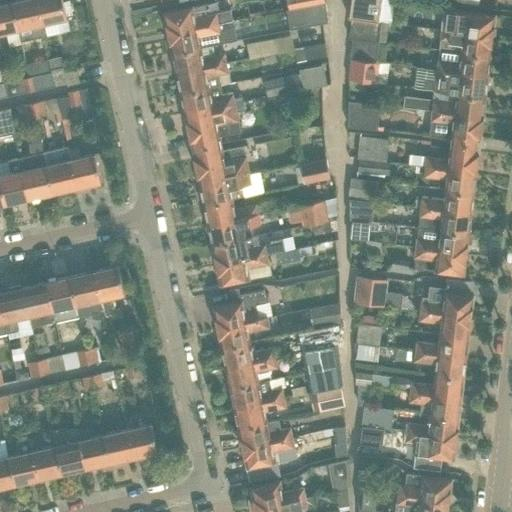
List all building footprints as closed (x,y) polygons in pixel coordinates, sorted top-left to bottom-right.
[(12,0),(0,3),(0,47),(10,45),(7,31),(19,29),(12,0)] [(43,23),(37,0),(14,0),(12,0),(19,29),(43,23)] [(69,27),(67,18),(62,0),(37,0),(43,23),(45,33),(69,27)] [(302,5),(306,25),(328,20),(325,0),(324,0),(308,3),(302,5)] [(349,0),(347,16),(350,16),(352,17),(379,20),(380,0),(349,0)] [(205,3),(163,11),(168,32),(218,22),(225,20),(231,19),(229,9),(207,13),(205,3)] [(444,8),(441,29),(492,35),(495,14),(444,8)] [(379,20),(352,17),(350,36),(353,36),(388,41),(390,21),(382,20),(379,20)] [(218,22),(168,32),(172,52),(201,46),(198,36),(220,31),(227,30),(225,20),(218,22)] [(490,55),(492,35),(441,29),(440,39),(443,39),(442,50),(490,55)] [(388,41),(353,36),(350,57),(385,61),(388,41)] [(276,37),(248,43),(248,47),(250,57),(279,51),(276,37)] [(323,41),(306,45),(307,48),(293,51),(295,62),(309,59),(309,58),(326,54),(323,41)] [(224,52),(203,56),(201,46),(172,52),(176,72),(226,62),(224,52)] [(439,49),(437,69),(487,76),(490,55),(442,50),(439,49)] [(76,68),(64,71),(61,56),(48,59),(51,71),(54,85),(67,82),(67,85),(79,82),(76,68)] [(351,58),(348,78),(378,82),(381,62),(351,58)] [(326,60),(302,65),(305,85),(330,81),(326,60)] [(226,62),(176,72),(180,92),(209,86),(207,76),(228,71),(226,63),(226,62)] [(485,96),(487,76),(437,69),(417,67),(414,87),(422,89),(434,90),(456,93),(485,96)] [(51,71),(37,74),(36,74),(40,88),(54,85),(51,71)] [(297,73),(263,80),(266,96),(270,95),(301,88),(297,73)] [(40,88),(36,74),(28,76),(31,90),(40,88)] [(28,76),(19,78),(22,92),(31,90),(28,76)] [(19,78),(5,82),(8,96),(22,92),(19,78)] [(209,86),(180,92),(184,112),(234,102),(232,92),(211,97),(209,86)] [(78,89),(68,91),(72,105),(81,103),(78,89)] [(455,103),(433,100),(432,110),(482,116),(485,96),(456,93),(455,103)] [(404,95),(402,107),(416,108),(418,97),(404,95)] [(377,129),(380,103),(349,99),(348,125),(377,129)] [(42,100),(34,102),(37,116),(46,114),(42,100)] [(189,131),(192,148),(221,142),(219,135),(240,131),(238,121),(236,111),(244,109),(243,100),(234,102),(184,112),(189,131)] [(34,102),(25,104),(28,118),(37,116),(34,102)] [(9,108),(0,109),(0,135),(15,132),(12,122),(9,108)] [(430,120),(428,136),(450,139),(451,134),(465,135),(464,149),(478,151),(479,144),(480,137),(482,116),(432,110),(431,110),(430,120)] [(426,156),(425,165),(476,171),(478,151),(464,149),(465,135),(451,134),(450,139),(448,158),(426,156)] [(362,135),(359,158),(387,161),(389,138),(362,135)] [(221,142),(192,148),(196,167),(200,184),(249,173),(246,157),(243,145),(222,149),(221,142)] [(68,145),(44,151),(53,192),(77,187),(70,158),(68,145)] [(53,192),(44,151),(20,156),(29,197),(53,192)] [(95,153),(75,157),(70,158),(77,187),(101,181),(95,153)] [(7,159),(10,172),(0,174),(0,179),(5,203),(29,197),(20,156),(7,159)] [(300,163),(304,183),(329,178),(325,158),(300,163)] [(387,161),(359,158),(358,171),(389,174),(390,161),(387,161)] [(476,171),(425,165),(424,175),(446,178),(444,188),(473,192),(476,171)] [(249,173),(200,184),(204,204),(232,198),(244,195),(263,191),(259,171),(249,173)] [(349,195),(375,198),(378,181),(351,177),(349,195)] [(443,199),(421,196),(420,206),(471,212),(473,192),(444,188),(443,199)] [(234,208),(232,198),(204,204),(208,223),(258,213),(265,211),(264,209),(275,207),(273,196),(262,198),(263,202),(234,208)] [(304,225),(317,222),(330,219),(336,218),(335,196),(300,204),(288,206),(291,221),(303,218),(304,225)] [(374,200),(349,197),(349,217),(353,217),(372,220),(374,200)] [(418,226),(468,232),(471,212),(420,206),(418,226)] [(258,213),(208,223),(212,244),(252,235),(250,225),(260,223),(258,213)] [(353,217),(351,231),(370,234),(372,220),(353,217)] [(317,222),(311,223),(313,232),(319,231),(332,228),(330,219),(317,222)] [(418,226),(417,237),(415,247),(466,253),(468,232),(418,226)] [(259,234),(252,235),(212,244),(216,264),(266,253),(285,250),(282,238),(270,240),(270,242),(261,244),(259,234)] [(285,250),(266,253),(268,262),(281,259),(281,262),(300,258),(298,247),(285,250)] [(466,253),(415,247),(414,256),(436,259),(434,270),(464,274),(466,253)] [(268,263),(266,253),(216,264),(221,284),(249,278),(247,267),(268,263)] [(392,259),(390,271),(407,273),(409,261),(392,259)] [(118,265),(94,270),(104,314),(116,311),(113,296),(125,293),(118,265)] [(104,314),(94,270),(70,276),(77,304),(88,301),(92,317),(104,314)] [(357,274),(354,301),(401,307),(403,293),(385,291),(387,278),(357,274)] [(70,276),(46,281),(53,309),(56,321),(79,316),(77,304),(70,276)] [(53,309),(46,281),(22,287),(29,315),(32,326),(43,324),(56,321),(53,309)] [(8,287),(9,290),(0,291),(0,298),(5,320),(8,332),(18,330),(19,327),(17,318),(29,315),(22,287),(21,287),(20,284),(8,287)] [(229,288),(232,302),(213,306),(217,326),(258,318),(258,317),(255,303),(266,301),(263,288),(239,293),(238,286),(229,288)] [(421,300),(420,310),(470,316),(473,295),(444,291),(445,288),(429,286),(427,301),(421,300)] [(322,305),(326,324),(340,321),(340,301),(322,305)] [(439,332),(468,336),(470,316),(420,310),(419,320),(440,322),(439,332)] [(258,318),(217,326),(221,346),(250,340),(248,330),(269,326),(267,315),(258,317),(258,318)] [(358,322),(355,342),(357,342),(358,342),(367,343),(369,323),(363,323),(358,322)] [(416,341),(415,350),(466,356),(468,336),(439,332),(438,343),(416,341)] [(250,340),(221,346),(225,366),(275,355),(273,346),(252,350),(250,340)] [(134,356),(130,342),(121,344),(124,358),(134,356)] [(357,342),(355,358),(356,358),(376,360),(378,345),(358,342),(357,342)] [(311,349),(302,351),(305,371),(336,364),(340,364),(340,363),(337,344),(336,344),(311,349)] [(94,347),(85,349),(88,363),(97,361),(94,347)] [(88,363),(85,349),(76,351),(77,356),(79,365),(88,363)] [(466,356),(415,350),(414,360),(436,363),(434,373),(463,377),(466,356)] [(275,355),(225,366),(230,386),(258,380),(256,370),(277,366),(275,355)] [(79,365),(77,356),(63,359),(65,368),(79,365)] [(50,372),(48,365),(46,358),(37,360),(41,374),(50,372)] [(41,374),(37,360),(29,362),(32,376),(41,374)] [(138,376),(135,362),(126,364),(129,378),(138,376)] [(336,364),(305,371),(309,391),(315,390),(317,390),(340,385),(342,385),(340,364),(336,364)] [(25,371),(21,367),(14,369),(16,380),(27,377),(25,371)] [(371,372),(370,385),(405,390),(410,391),(412,381),(412,378),(371,372)] [(100,373),(91,375),(94,389),(103,387),(100,373)] [(412,381),(410,391),(461,397),(463,377),(434,373),(433,384),(412,381)] [(94,389),(91,375),(82,377),(85,391),(94,389)] [(269,378),(258,380),(230,386),(234,406),(284,396),(282,386),(272,388),(269,378)] [(43,386),(46,400),(55,397),(52,384),(43,386)] [(315,391),(309,392),(313,410),(319,409),(319,410),(330,407),(344,405),(340,385),(317,390),(315,390),(315,391)] [(46,400),(43,386),(34,388),(38,402),(46,400)] [(429,414),(458,417),(461,397),(410,391),(409,401),(420,402),(418,412),(429,414)] [(284,396),(234,406),(238,426),(267,420),(265,410),(286,406),(284,396)] [(346,416),(344,405),(330,407),(335,427),(346,425),(346,416)] [(362,405),(362,409),(360,425),(382,427),(390,428),(392,408),(362,405)] [(407,422),(405,431),(456,437),(458,417),(429,414),(428,424),(407,422)] [(267,420),(238,426),(243,447),(292,436),(290,426),(281,428),(278,418),(267,420)] [(132,427),(127,428),(133,456),(157,451),(151,423),(132,427)] [(335,427),(322,430),(324,436),(333,434),(334,456),(346,453),(345,425),(335,427)] [(382,427),(360,425),(358,445),(356,445),(355,453),(379,456),(382,427)] [(66,430),(69,441),(55,444),(62,473),(85,467),(79,439),(77,427),(66,430)] [(133,456),(127,428),(103,433),(109,462),(133,456)] [(456,437),(405,431),(404,441),(426,444),(424,455),(453,458),(456,437)] [(103,433),(79,439),(85,467),(109,462),(103,433)] [(19,453),(8,455),(14,484),(38,478),(32,450),(33,449),(30,436),(16,439),(19,453)] [(292,436),(243,447),(247,467),(275,461),(273,450),(294,445),(292,436)] [(55,444),(33,449),(32,450),(38,478),(62,473),(55,444)] [(0,486),(14,484),(8,455),(0,457),(0,486)] [(333,491),(334,491),(347,488),(345,459),(327,463),(333,491)] [(357,486),(370,488),(371,469),(357,468),(357,486)] [(451,478),(431,476),(406,473),(405,484),(399,483),(398,493),(449,499),(451,478)] [(282,491),(279,480),(251,486),(255,506),(305,496),(303,487),(282,491)] [(376,489),(370,488),(357,486),(358,507),(373,509),(376,489)] [(347,488),(334,491),(337,506),(347,504),(347,488)] [(398,493),(397,503),(406,504),(405,511),(446,511),(449,499),(398,493)] [(312,495),(305,496),(255,506),(256,511),(303,511),(303,508),(315,505),(312,495)]
